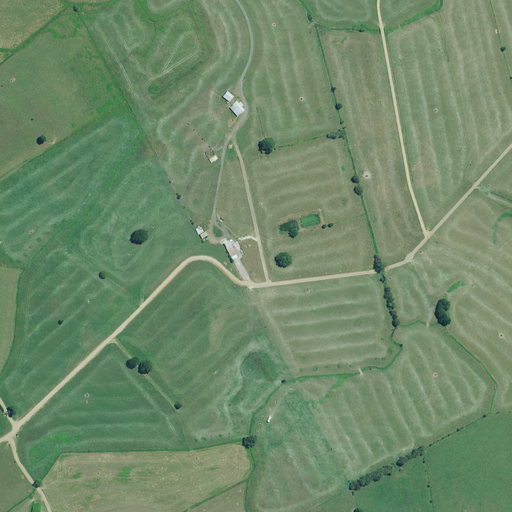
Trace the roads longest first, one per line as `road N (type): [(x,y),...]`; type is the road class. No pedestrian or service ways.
road 1 (track): [(51,511),(37,472),(7,447),(0,399)]
road 2 (unclassified): [(246,113),(240,82),(252,47),(236,0)]
